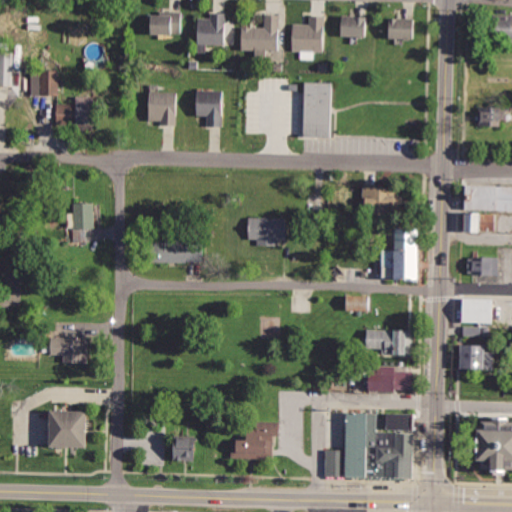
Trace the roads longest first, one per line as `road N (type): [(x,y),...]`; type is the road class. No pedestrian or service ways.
road 1 (residential): [(0,157),(511,163)]
road 2 (secondary): [(452,0),(438,405)]
road 3 (residential): [(121,159),(120,511)]
road 4 (secondary): [(120,496),(436,504)]
road 5 (secondary): [(120,496),(0,491)]
